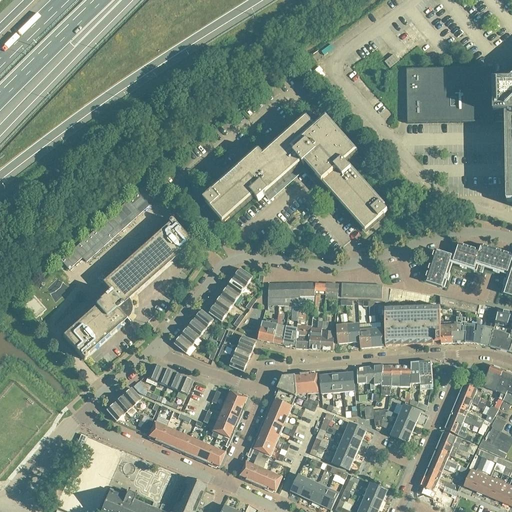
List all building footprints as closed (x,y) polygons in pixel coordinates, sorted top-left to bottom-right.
[(394,55),(384,62),(390,69),(399,61),(394,55)] [(511,77),(511,78),(509,76),(495,76),(494,68),(406,70),(407,124),(505,123),(507,203),(511,202),(511,77)] [(356,154),(327,122),(316,131),(307,120),(267,155),(263,159),(259,153),(213,194),(213,193),(204,201),(212,209),(224,222),(254,196),(258,201),(274,187),(276,190),(288,179),(303,166),(330,196),(333,193),(366,231),(379,219),(379,220),(388,212),(345,163),(356,154)] [(61,260),(69,269),(82,258),(86,262),(149,207),(137,193),(61,260)] [(391,204),(397,199),(393,194),(387,199),(391,204)] [(128,300),(192,243),(172,220),(171,220),(170,220),(169,220),(168,222),(169,223),(169,224),(102,283),(110,292),(99,302),(100,303),(62,337),(82,360),(84,360),(85,360),(86,359),(86,358),(86,356),(126,320),(127,321),(128,320),(129,318),(130,317),(130,316),(131,315),(131,314),(131,313),(132,312),(132,311),(132,309),(132,307),(131,307),(131,305),(131,304),(130,303),(129,302),(128,301),(128,300)] [(463,269),(470,248),(459,245),(455,257),(435,251),(431,262),(451,268),(452,264),(461,267),(460,268),(463,269)] [(474,271),(482,246),(480,251),(470,248),(463,269),(466,270),(466,269),(474,271)] [(482,246),(474,271),(482,274),(484,268),(486,269),(493,249),(482,246)] [(496,274),(503,253),(493,249),(486,269),(494,271),(493,273),(496,274)] [(508,273),(511,262),(511,261),(511,255),(503,253),(496,274),(499,275),(500,273),(508,276),(508,273)] [(449,275),(451,268),(431,262),(428,272),(449,279),(450,276),(449,275)] [(247,287),(253,278),(240,269),(234,278),(247,287)] [(448,282),(449,279),(428,272),(424,283),(444,289),(447,281),(448,282)] [(240,296),(247,287),(234,278),(228,287),(240,296)] [(511,297),(511,285),(504,283),(503,286),(505,286),(502,294),(504,295),(511,297)] [(325,300),(326,300),(327,284),(315,284),(315,285),(314,294),(323,295),(323,300),(325,300)] [(338,285),(327,284),(326,300),(337,301),(339,285),(338,285)] [(314,294),(315,285),(269,285),(268,307),(279,307),(289,308),(299,308),(300,305),(313,306),(314,294)] [(234,305),(240,296),(228,287),(222,296),(234,305)] [(228,314),(234,305),(222,296),(215,305),(228,314)] [(475,313),(477,306),(440,297),(440,306),(453,309),(453,308),(475,313)] [(221,323),(228,314),(215,305),(209,314),(221,323)] [(440,306),(385,309),(385,329),(386,347),(434,345),(433,342),(441,341),(441,334),(440,327),(441,327),(440,306)] [(499,310),(497,310),(488,308),(486,315),(497,318),(499,310)] [(214,321),(208,316),(202,311),(195,320),(207,329),(214,321)] [(496,325),(508,329),(511,313),(499,311),(496,323),(496,325)] [(466,344),(465,328),(465,323),(465,320),(466,320),(466,313),(464,313),(463,318),(457,318),(457,324),(457,325),(458,334),(452,334),(453,344),(466,344)] [(273,344),(277,330),(278,321),(272,319),(270,324),(262,322),(258,340),(273,344)] [(481,346),(484,328),(484,327),(481,326),(481,320),(477,319),(476,323),(476,327),(477,327),(477,333),(475,333),(474,344),(481,346)] [(207,329),(195,320),(188,328),(200,338),(207,329)] [(312,328),(301,327),(301,321),(298,320),(297,329),(295,349),(296,349),(309,350),(312,328)] [(281,321),(278,321),(277,330),(273,344),(283,346),(287,326),(280,325),(281,321)] [(320,351),(323,322),(318,322),(318,329),(312,328),(309,350),(320,351)] [(332,352),(335,333),(327,332),(328,323),(323,322),(320,351),(332,352)] [(475,333),(477,333),(477,327),(476,327),(476,323),(472,322),(471,326),(467,325),(468,324),(465,323),(465,328),(466,344),(467,344),(474,344),(475,333)] [(481,346),(489,347),(496,325),(496,323),(492,322),(490,328),(484,327),(484,328),(481,346)] [(457,325),(457,324),(454,324),(455,326),(441,327),(442,344),(453,344),(452,334),(458,334),(457,325)] [(349,344),(360,343),(359,325),(348,326),(349,344)] [(361,349),(372,348),(370,330),(360,331),(359,325),(360,343),(361,349)] [(511,340),(509,339),(510,336),(506,334),(508,329),(496,325),(489,347),(501,350),(510,353),(511,346),(511,340)] [(295,349),(297,329),(287,326),(283,346),(295,349)] [(338,345),(349,344),(348,326),(337,327),(338,345)] [(200,338),(188,328),(181,337),(193,346),(200,338)] [(383,347),(382,329),(370,330),(372,348),(383,347)] [(193,346),(181,337),(174,345),(186,355),(193,346)] [(252,353),(257,343),(243,337),(238,347),(252,353)] [(248,363),(252,353),(238,347),(234,357),(248,363)] [(244,373),(248,363),(234,357),(230,367),(243,373),(244,373)] [(431,389),(433,389),(433,387),(432,367),(432,362),(419,364),(420,385),(420,391),(427,390),(431,389)] [(157,383),(163,369),(153,364),(147,378),(145,383),(155,387),(157,383)] [(410,385),(416,385),(420,385),(419,364),(411,364),(412,367),(410,385)] [(495,392),(503,371),(491,366),(483,387),(495,392)] [(375,386),(375,367),(366,368),(368,385),(370,384),(371,390),(375,390),(375,386)] [(382,386),(383,367),(375,367),(375,386),(381,386),(382,386)] [(391,387),(393,367),(383,367),(382,386),(381,386),(381,396),(390,396),(391,387)] [(410,385),(412,367),(393,367),(391,387),(397,388),(410,388),(410,385)] [(358,369),(358,385),(368,385),(366,368),(358,369)] [(167,387),(173,373),(163,369),(157,383),(167,387)] [(507,392),(511,382),(511,373),(503,371),(495,392),(501,394),(498,399),(503,401),(503,400),(503,399),(505,396),(507,392)] [(177,392),(183,378),(173,373),(167,387),(177,392)] [(319,393),(317,375),(311,375),(311,373),(306,374),(307,388),(300,388),(301,400),(305,401),(307,402),(308,399),(308,394),(319,393)] [(307,388),(306,374),(300,374),(300,376),(285,377),(283,377),(283,378),(281,380),(278,389),(289,394),(292,389),(300,388),(307,388)] [(355,392),(353,374),(342,375),(344,393),(355,392)] [(344,393),(342,375),(331,376),(333,394),(344,393)] [(333,394),(331,376),(320,377),(321,395),(333,394)] [(188,396),(194,382),(183,378),(177,392),(188,396)] [(503,400),(503,401),(510,405),(511,402),(511,400),(511,382),(507,392),(505,396),(503,399),(503,400)] [(475,396),(477,390),(463,384),(459,394),(490,406),(491,403),(487,401),(486,402),(480,398),(475,396)] [(141,400),(131,388),(123,396),(133,407),(141,400)] [(292,407),(296,397),(301,400),(300,388),(292,389),(289,394),(278,389),(277,390),(279,390),(277,395),(276,394),(273,399),(292,407)] [(246,399),(243,397),(243,396),(237,393),(236,394),(229,391),(225,402),(243,410),(246,405),(244,404),(246,399)] [(490,406),(459,394),(456,403),(469,408),(471,404),(477,406),(477,407),(484,410),(483,414),(493,418),(497,409),(490,407),(490,406)] [(133,407),(123,396),(115,403),(125,414),(133,407)] [(288,417),(292,407),(273,399),(271,404),(273,405),(271,410),(288,417)] [(315,412),(319,403),(308,399),(307,402),(305,401),(303,407),(315,412)] [(390,399),(386,410),(394,412),(398,402),(390,399)] [(494,407),(498,409),(503,401),(498,399),(494,407)] [(240,414),(241,415),(243,410),(225,402),(221,400),(217,409),(221,411),(221,412),(237,419),(240,414)] [(419,403),(410,400),(410,405),(417,408),(419,403)] [(125,414),(115,403),(110,407),(106,411),(116,422),(117,421),(125,414)] [(456,403),(452,412),(482,424),(484,421),(467,414),(469,409),(469,408),(456,403)] [(416,423),(421,413),(404,406),(400,416),(416,423)] [(374,417),(374,412),(373,407),(365,408),(367,420),(374,419),(375,419),(374,417)] [(283,427),(288,417),(271,410),(269,414),(267,414),(265,419),(283,427)] [(382,421),(382,416),(386,415),(385,410),(374,412),(374,417),(375,419),(374,419),(375,427),(381,426),(380,421),(382,421)] [(237,420),(237,419),(221,412),(216,422),(235,430),(237,424),(235,424),(237,420)] [(482,424),(452,412),(448,421),(462,427),(464,421),(485,430),(487,426),(482,424)] [(400,416),(395,426),(412,433),(416,423),(400,416)] [(511,445),(511,437),(506,435),(501,432),(506,422),(497,417),(491,427),(493,428),(486,442),(483,440),(479,448),(504,459),(511,445)] [(279,437),(283,427),(265,419),(263,424),(264,425),(262,430),(279,437)] [(465,433),(467,429),(462,427),(448,421),(444,430),(470,441),(472,437),(467,435),(467,434),(465,433)] [(235,430),(216,422),(212,432),(213,432),(218,435),(222,436),(228,439),(229,439),(231,434),(233,435),(234,432),(235,430)] [(160,444),(167,428),(155,423),(148,437),(155,440),(154,442),(160,444)] [(362,441),(367,431),(350,424),(345,434),(362,441)] [(408,444),(412,433),(395,426),(391,437),(408,444)] [(328,427),(325,432),(334,435),(336,430),(328,427)] [(171,449),(178,433),(167,428),(160,444),(171,449)] [(275,447),(279,437),(262,430),(260,434),(259,434),(256,439),(275,447)] [(218,435),(213,432),(210,439),(215,442),(218,435)] [(439,442),(467,452),(469,449),(460,445),(462,440),(457,438),(443,432),(439,442)] [(183,454),(190,438),(178,433),(171,449),(183,454)] [(358,451),(362,441),(345,434),(341,444),(358,451)] [(85,437),(81,435),(79,439),(77,443),(76,446),(81,448),(85,437)] [(194,459),(201,443),(190,438),(183,454),(194,459)] [(270,457),(275,447),(256,439),(254,444),(256,445),(253,450),(259,452),(264,454),(269,457),(270,457)] [(467,453),(468,452),(467,452),(439,442),(436,450),(449,456),(454,458),(456,454),(471,460),(473,456),(467,453)] [(206,464),(213,448),(201,443),(194,459),(206,464)] [(354,461),(358,451),(341,444),(337,454),(354,461)] [(225,453),(213,448),(206,464),(211,466),(212,465),(218,468),(225,453)] [(448,461),(449,456),(436,450),(432,459),(450,467),(452,462),(448,461)] [(349,471),(354,461),(337,454),(332,464),(349,471)] [(450,467),(432,459),(428,468),(442,474),(444,469),(464,478),(466,474),(464,474),(456,470),(450,467)] [(251,484),(258,467),(246,462),(240,477),(247,480),(246,481),(251,484)] [(467,469),(452,462),(450,467),(456,470),(464,474),(467,469)] [(330,473),(335,475),(337,470),(327,466),(325,471),(330,473)] [(263,489),(270,472),(258,467),(251,484),(263,489)] [(439,480),(442,474),(428,468),(424,478),(445,487),(455,490),(457,486),(447,482),(447,483),(444,481),(444,482),(439,480)] [(474,491),(482,472),(477,470),(476,472),(471,470),(464,487),(474,491)] [(276,492),(282,477),(270,472),(263,489),(268,491),(269,489),(276,492)] [(335,475),(332,481),(343,486),(345,479),(348,474),(342,472),(340,477),(335,475)] [(483,495),(490,478),(486,476),(487,474),(482,472),(474,491),(483,495)] [(292,492),(301,497),(309,480),(299,475),(291,492),(292,493),(292,492)] [(194,511),(205,486),(206,486),(187,478),(174,510),(162,505),(159,511),(134,501),(136,496),(130,493),(127,492),(125,497),(110,491),(100,511),(194,511)] [(434,492),(436,488),(444,491),(445,487),(424,478),(420,487),(434,492)] [(493,499),(501,480),(496,478),(495,480),(490,478),(483,495),(493,499)] [(311,501),(319,485),(309,480),(301,497),(311,501)] [(502,503),(509,486),(505,484),(506,482),(501,480),(493,499),(502,503)] [(387,491),(371,484),(366,494),(383,501),(387,491)] [(511,505),(511,484),(510,484),(509,486),(502,503),(511,507),(511,505)] [(321,506),(329,489),(319,485),(311,501),(321,506)] [(420,487),(418,493),(432,498),(434,492),(420,487)] [(458,493),(455,490),(445,487),(444,491),(443,492),(456,497),(458,493)] [(331,511),(339,494),(329,489),(321,506),(330,510),(330,511),(331,511)] [(358,502),(362,504),(379,511),(383,501),(366,494),(362,492),(358,502)] [(346,503),(348,498),(342,496),(338,506),(349,511),(350,511),(352,506),(346,503)]
